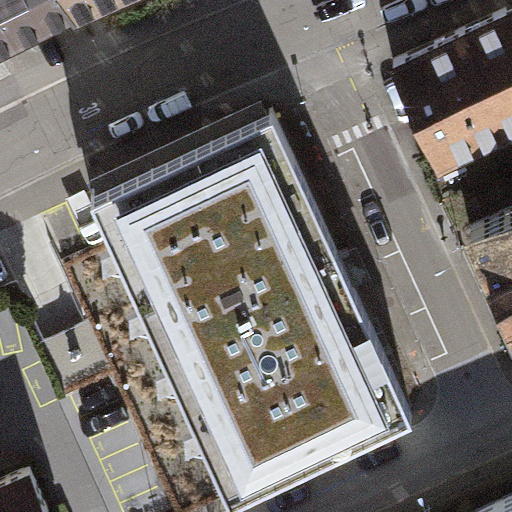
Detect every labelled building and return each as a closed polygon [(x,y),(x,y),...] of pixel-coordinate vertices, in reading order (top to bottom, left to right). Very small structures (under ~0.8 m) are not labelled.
[(0,0),(0,32),(15,25),(67,0),(0,0)] [(511,5),(390,58),(433,157),(511,122),(511,5)] [(343,263),(270,106),(177,149),(87,190),(228,499),(412,415),(343,263)] [(511,200),(461,223),(511,336),(511,200)] [(0,511),(48,511),(26,465),(0,476),(0,511)] [(511,511),(511,491),(466,511),(511,511)]
